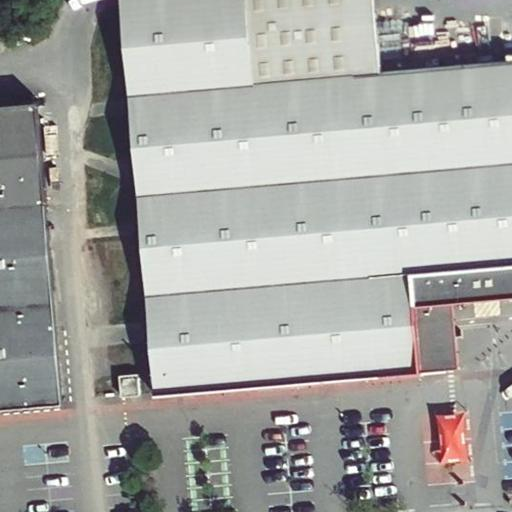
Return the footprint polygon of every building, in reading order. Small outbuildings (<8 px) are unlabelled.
[(153,342),(157,392),(422,370),(416,303),(454,300),(511,294),(511,61),(384,72),(356,75),(349,0),(122,0),(149,303),(137,304),(140,343),(153,342)] [(349,0),(356,75),(384,72),(377,0),(349,0)] [(41,99),(0,102),(0,404),(66,399),(41,99)] [(416,303),(422,370),(460,367),(454,300),(416,303)] [(121,378),(123,395),(141,394),(139,376),(130,377),(121,378)] [(475,479),(471,407),(442,408),(444,439),(426,440),(428,482),(475,479)]
